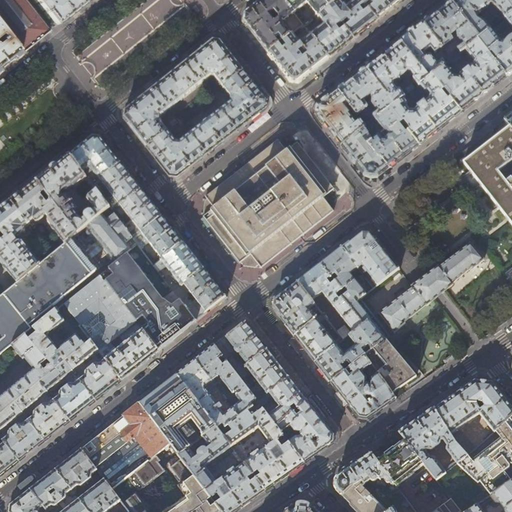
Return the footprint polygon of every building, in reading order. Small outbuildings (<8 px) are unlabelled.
[(0,0),(0,29),(20,54),(32,45),(49,31),(24,0),(0,0)] [(36,0),(57,25),(70,14),(84,3),(82,0),(36,0)] [(283,22),(293,14),(282,0),(261,0),(259,2),(244,14),(244,22),(255,37),(268,53),(279,44),(275,40),(279,37),(282,42),(292,34),(283,22)] [(282,0),(293,14),(307,3),(315,14),(313,16),(315,18),(328,8),(322,0),(282,0)] [(363,7),(365,5),(361,0),(354,0),(348,5),(345,1),(342,3),(339,0),(337,0),(328,8),(341,24),(346,20),(349,24),(344,27),(353,39),(366,29),(377,21),(368,9),(366,11),(363,7)] [(369,2),(372,6),(368,9),(377,21),(400,2),(403,0),(361,0),(365,5),(369,2)] [(452,0),(451,1),(480,38),(491,29),(485,21),(479,18),(478,14),(492,3),(500,10),(506,18),(511,13),(511,10),(503,0),(452,0)] [(511,0),(503,0),(511,10),(511,0)] [(437,12),(422,23),(442,48),(453,39),(450,35),(450,30),(452,30),(454,29),(454,27),(458,33),(457,33),(457,36),(463,44),(448,55),(452,60),(461,53),(466,49),(478,40),(480,38),(451,1),(437,12)] [(341,24),(328,8),(315,18),(318,22),(321,20),(324,24),(310,35),(329,58),(340,49),(353,39),(344,27),(340,31),(337,27),(341,24)] [(511,13),(506,18),(511,26),(511,36),(511,37),(509,39),(507,41),(505,43),(504,43),(503,43),(501,43),(491,29),(480,38),(478,40),(506,77),(511,72),(511,13)] [(412,32),(400,41),(429,78),(433,75),(446,65),(451,60),(452,60),(448,55),(437,64),(430,55),(428,55),(427,56),(424,53),(430,48),(435,53),(442,48),(422,23),(412,32)] [(0,66),(10,59),(11,61),(20,54),(0,29),(0,66)] [(285,46),(282,48),(279,44),(268,53),(279,67),(290,82),(298,83),(313,71),(329,58),(310,35),(300,43),(292,34),(282,42),(285,46)] [(182,65),(168,75),(185,97),(211,76),(212,77),(213,77),(214,77),(215,76),(223,87),(244,71),(233,56),(220,41),(213,40),(201,49),(182,65)] [(478,40),(466,49),(476,62),(475,62),(475,63),(474,65),(475,65),(475,66),(472,66),(469,68),(468,67),(466,68),(467,70),(460,75),(460,78),(459,77),(458,77),(457,77),(456,77),(456,78),(446,65),(433,75),(461,112),(484,94),(506,77),(478,40)] [(383,54),(365,68),(394,105),(405,97),(399,89),(398,89),(398,88),(397,89),(396,89),(396,90),(392,84),(393,82),(393,81),(395,81),(396,80),(399,79),(402,76),(404,74),(407,71),(411,71),(414,76),(413,77),(413,78),(413,79),(419,86),(420,85),(429,78),(400,41),(383,54)] [(461,53),(452,60),(451,60),(454,64),(463,57),(461,53)] [(351,79),(337,90),(347,103),(353,110),(356,114),(356,115),(359,115),(364,112),(364,111),(368,108),(363,102),(370,96),(373,99),(372,100),(371,104),(378,113),(372,117),(375,120),(390,108),(394,105),(365,68),(351,79)] [(256,87),(244,71),(223,87),(230,97),(230,98),(229,99),(229,100),(230,101),(205,122),(221,143),(243,126),(266,108),(267,100),(256,87)] [(185,97),(168,75),(155,86),(136,102),(124,111),(123,118),(140,140),(159,163),(169,177),(177,177),(189,168),(208,153),(221,143),(205,122),(180,141),(179,141),(178,141),(177,141),(176,141),(160,121),(160,120),(161,120),(161,118),(161,117),(160,117),(185,97)] [(461,112),(433,75),(429,78),(420,85),(422,87),(425,91),(427,91),(428,91),(432,95),(430,100),(426,103),(425,101),(418,106),(419,108),(415,111),(410,111),(407,107),(408,106),(408,104),(405,100),(405,97),(394,105),(390,108),(418,145),(441,128),(461,112)] [(409,94),(415,89),(411,84),(405,89),(409,94)] [(418,93),(415,89),(409,94),(412,98),(418,93)] [(347,103),(337,90),(316,107),(316,114),(329,131),(341,147),(363,130),(366,127),(361,121),(360,121),(359,120),(356,122),(355,123),(351,118),(356,114),(353,110),(348,114),(343,107),(347,103)] [(390,108),(375,120),(384,132),(386,132),(389,135),(382,141),(378,136),(372,141),(368,144),(379,159),(381,158),(389,168),(404,157),(418,145),(390,108)] [(511,129),(511,128),(504,133),(496,139),(490,131),(475,142),(463,153),(468,161),(464,164),(484,190),(493,201),(502,213),(511,225),(511,268),(505,274),(511,283),(511,129)] [(365,132),(363,130),(341,147),(355,163),(365,176),(377,178),(382,174),(389,168),(381,158),(379,159),(368,144),(372,141),(372,139),(367,133),(365,132)] [(81,145),(69,155),(85,176),(92,170),(99,179),(121,163),(100,137),(93,136),(81,145)] [(241,266),(261,268),(277,255),(312,228),(333,211),(323,198),(334,189),(335,191),(336,190),(318,166),(297,141),(296,142),(297,143),(286,152),(277,140),(205,197),(203,217),(241,266)] [(85,176),(69,155),(53,168),(36,181),(45,192),(49,198),(77,234),(86,226),(101,214),(109,207),(100,196),(99,194),(96,190),(88,197),(87,199),(87,200),(88,201),(91,205),(93,206),(93,209),(92,210),(91,210),(90,211),(87,212),(84,216),(82,218),(81,219),(80,218),(78,217),(79,216),(79,215),(76,211),(77,210),(77,209),(76,208),(68,198),(67,197),(66,197),(65,197),(64,197),(64,198),(60,192),(64,189),(65,191),(66,191),(67,191),(74,185),(74,186),(75,186),(87,178),(85,176)] [(131,177),(121,163),(99,179),(92,185),(96,190),(99,194),(103,192),(100,188),(104,185),(110,193),(107,195),(109,198),(107,199),(103,194),(100,196),(109,207),(112,212),(120,206),(141,190),(131,177)] [(41,196),(45,192),(36,181),(24,191),(10,202),(29,225),(30,224),(34,221),(35,222),(36,223),(37,223),(43,219),(43,218),(43,217),(46,215),(48,219),(48,222),(51,226),(52,229),(55,231),(65,244),(73,237),(77,234),(49,198),(47,200),(45,198),(44,199),(41,196)] [(150,200),(141,190),(120,206),(131,220),(125,224),(123,222),(121,223),(127,231),(157,209),(150,200)] [(0,210),(0,237),(3,235),(5,238),(2,240),(29,274),(40,264),(30,252),(29,249),(26,247),(22,243),(18,243),(15,239),(17,237),(19,237),(20,236),(25,232),(25,231),(25,230),(24,229),(28,226),(29,225),(10,202),(0,210)] [(171,227),(157,209),(127,231),(132,237),(137,244),(140,248),(148,242),(151,246),(148,248),(150,250),(153,248),(161,259),(183,243),(171,227)] [(106,220),(101,214),(86,226),(115,262),(130,249),(126,243),(132,237),(127,231),(121,223),(114,214),(106,220)] [(341,248),(357,269),(358,270),(362,266),(367,273),(363,276),(374,290),(400,271),(386,252),(370,232),(362,231),(341,248)] [(73,237),(65,244),(40,264),(29,274),(17,283),(0,297),(0,356),(11,348),(32,331),(28,327),(99,269),(73,237)] [(0,257),(0,261),(3,266),(3,267),(6,270),(7,271),(17,283),(29,274),(2,240),(0,241),(0,257)] [(194,257),(183,243),(161,259),(153,265),(158,272),(165,266),(168,270),(172,267),(174,270),(171,272),(173,274),(165,281),(173,292),(203,269),(194,257)] [(153,265),(140,248),(137,244),(130,249),(115,262),(108,268),(114,275),(108,280),(102,272),(99,275),(158,351),(176,337),(196,321),(194,320),(173,292),(165,281),(158,272),(153,265)] [(439,295),(442,293),(443,292),(452,285),(451,284),(472,267),(473,269),(483,261),(469,244),(438,268),(437,267),(436,268),(428,274),(424,277),(422,279),(421,280),(413,286),(412,287),(412,288),(379,314),(395,333),(406,324),(404,322),(426,305),(427,305),(435,299),(436,297),(439,295)] [(331,255),(319,264),(330,278),(334,275),(337,279),(334,281),(341,291),(346,288),(349,292),(341,298),(362,325),(370,319),(357,303),(360,300),(366,296),(349,275),(357,269),(341,248),(331,255)] [(327,281),(330,278),(319,264),(309,272),(297,282),(312,301),(322,293),(353,332),(362,325),(341,298),(339,300),(336,295),(341,291),(334,281),(330,285),(327,281)] [(194,320),(195,320),(225,297),(222,293),(214,283),(203,269),(173,292),(194,320)] [(99,275),(63,305),(72,316),(80,327),(80,328),(100,313),(111,327),(92,343),(98,351),(105,360),(121,380),(140,365),(158,351),(99,275)] [(315,305),(312,301),(297,282),(273,300),(272,308),(294,336),(317,319),(309,309),(315,305)] [(67,320),(72,316),(63,305),(58,309),(67,320)] [(57,310),(32,331),(11,348),(22,360),(24,359),(34,371),(0,398),(0,416),(15,404),(40,384),(66,363),(91,342),(83,331),(78,335),(85,343),(83,345),(76,336),(58,352),(46,337),(64,322),(57,313),(58,312),(57,310)] [(325,330),(317,319),(294,336),(307,353),(315,362),(337,345),(343,341),(338,335),(333,339),(328,334),(323,337),(323,336),(323,335),(322,335),(322,334),(321,334),(325,330)] [(370,319),(362,325),(353,332),(351,334),(349,336),(356,345),(344,354),(337,345),(315,362),(323,372),(331,383),(364,356),(367,354),(363,350),(367,347),(367,348),(369,347),(372,350),(374,348),(385,340),(386,339),(370,319)] [(235,374),(267,350),(257,337),(245,322),(215,346),(235,374)] [(344,340),(349,336),(351,334),(345,326),(338,332),(344,340)] [(385,340),(374,348),(388,366),(377,374),(391,394),(404,385),(416,376),(385,340)] [(92,343),(91,342),(66,363),(73,372),(98,351),(92,343)] [(205,353),(195,360),(214,386),(217,384),(222,384),(224,382),(232,393),(234,393),(236,391),(237,393),(235,395),(240,402),(232,408),(240,418),(258,404),(257,402),(245,386),(239,379),(235,374),(215,346),(214,345),(205,353)] [(267,350),(235,374),(239,379),(249,371),(258,384),(251,389),(247,384),(245,386),(257,402),(289,377),(278,364),(267,350)] [(452,355),(442,362),(444,365),(449,362),(454,358),(452,355)] [(391,394),(377,374),(364,356),(331,383),(345,400),(359,418),(366,419),(378,411),(394,400),(391,394)] [(79,375),(77,377),(95,401),(108,391),(121,380),(105,360),(100,365),(96,364),(86,372),(85,376),(82,378),(81,376),(79,375)] [(186,367),(176,375),(215,426),(220,433),(240,418),(232,408),(224,415),(220,410),(222,408),(220,404),(218,405),(210,395),(211,393),(211,388),(214,386),(195,360),(186,367)] [(48,393),(73,372),(66,363),(40,384),(48,393)] [(148,397),(140,404),(178,455),(187,448),(201,437),(215,426),(176,375),(148,397)] [(82,411),(95,401),(77,377),(75,379),(75,380),(77,383),(74,385),(70,384),(60,392),(59,396),(54,401),(69,421),(82,411)] [(298,390),(289,377),(257,402),(258,404),(260,406),(272,397),(274,400),(272,401),(275,405),(277,404),(279,407),(267,416),(275,426),(307,401),(298,390)] [(455,394),(433,409),(450,435),(480,414),(494,433),(511,416),(511,407),(503,397),(492,382),(474,381),(455,394)] [(22,413),(48,393),(40,384),(15,404),(22,413)] [(27,415),(25,417),(44,441),(57,430),(69,421),(54,401),(48,405),(44,404),(34,412),(34,417),(31,418),(29,416),(27,415)] [(319,453),(333,443),(334,435),(322,420),(307,401),(275,426),(304,464),(319,453)] [(0,431),(22,413),(15,404),(0,416),(0,431)] [(267,416),(260,406),(258,404),(240,418),(220,433),(232,448),(233,450),(260,430),(271,445),(260,453),(258,451),(250,457),(251,459),(244,464),(253,476),(255,479),(264,491),(283,478),(304,464),(275,426),(267,416)] [(452,439),(450,435),(433,409),(419,420),(399,433),(404,440),(424,465),(437,480),(446,473),(434,458),(432,458),(431,459),(425,452),(428,449),(429,450),(430,450),(431,450),(433,449),(435,448),(437,447),(439,445),(440,444),(440,443),(440,441),(444,440),(448,447),(447,448),(447,450),(458,464),(463,461),(468,457),(456,445),(452,439)] [(101,434),(81,450),(97,471),(104,480),(112,491),(120,501),(128,511),(182,511),(188,500),(189,498),(188,496),(188,495),(124,416),(101,434)] [(511,416),(494,433),(476,449),(468,457),(463,461),(490,495),(511,480),(511,479),(511,416)] [(31,451),(44,441),(25,417),(23,419),(23,420),(25,423),(23,425),(19,424),(8,432),(8,437),(3,441),(4,443),(18,461),(31,451)] [(232,448),(220,433),(215,426),(201,437),(210,449),(207,451),(207,450),(206,450),(205,449),(204,449),(203,450),(199,453),(198,454),(198,455),(198,456),(198,457),(199,457),(196,459),(187,448),(178,455),(211,499),(217,495),(221,500),(215,505),(220,511),(234,511),(243,506),(264,491),(255,479),(251,483),(248,479),(253,476),(244,464),(237,469),(235,466),(231,469),(231,470),(227,473),(228,475),(217,483),(205,467),(232,448)] [(461,431),(452,439),(456,445),(468,457),(476,449),(464,437),(461,431)] [(378,459),(376,460),(396,486),(424,465),(404,440),(391,450),(379,460),(378,459)] [(0,475),(18,461),(4,443),(0,446),(0,475)] [(69,460),(55,470),(74,494),(76,492),(77,490),(75,488),(78,486),(82,487),(92,479),(92,475),(97,471),(81,450),(69,460)] [(396,486),(376,460),(371,453),(351,467),(336,477),(335,490),(339,493),(342,497),(352,487),(361,482),(364,485),(365,484),(387,489),(391,494),(398,489),(396,486)] [(72,495),(74,494),(55,470),(38,484),(19,499),(9,506),(8,511),(88,511),(79,500),(67,509),(61,503),(66,499),(66,495),(68,493),(70,495),(72,495)] [(104,480),(79,500),(88,511),(106,511),(120,501),(112,491),(104,480)] [(511,511),(511,480),(490,495),(489,496),(495,503),(498,503),(499,502),(504,509),(504,511),(511,511)] [(364,486),(364,485),(361,482),(352,487),(342,497),(355,510),(357,511),(386,511),(362,488),(364,486)] [(406,500),(398,489),(391,494),(387,489),(365,484),(364,485),(364,486),(362,488),(386,511),(388,511),(394,509),(400,504),(406,500)] [(461,511),(451,499),(433,511),(461,511)]
